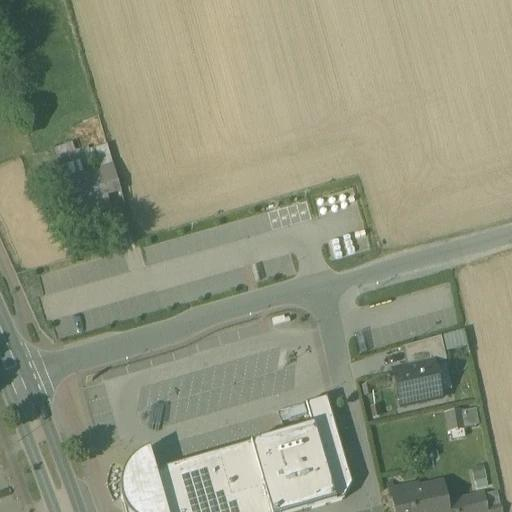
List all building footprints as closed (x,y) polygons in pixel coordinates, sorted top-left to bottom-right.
[(109,145),(79,156),(81,162),(61,169),(79,219),(115,206),(112,198),(126,193),(109,145)] [(401,350),(406,371),(432,365),(432,367),(445,364),(440,340),(401,350)] [(406,371),(392,374),(400,409),(440,400),(432,367),(432,365),(406,371)] [(313,427),(335,503),(343,501),(352,486),(326,400),(305,406),(311,427),(313,427)] [(479,408),(446,413),(449,433),(482,428),(479,408)] [(119,492),(120,498),(123,511),(306,511),(335,503),(313,427),(311,427),(155,473),(149,451),(143,453),(138,456),(128,466),(122,475),(120,481),(119,487),(119,492)] [(441,486),(407,493),(408,498),(395,501),(394,496),(392,496),(395,511),(484,511),(481,497),(479,497),(481,504),(457,509),(456,503),(445,505),(441,486)]
